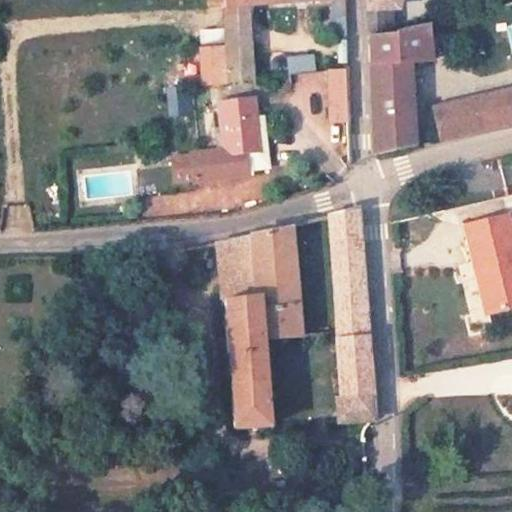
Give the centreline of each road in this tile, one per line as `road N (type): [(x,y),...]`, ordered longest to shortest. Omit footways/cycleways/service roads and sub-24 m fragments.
road 1 (residential): [(0,244),(257,222),(367,187)]
road 2 (residential): [(367,187),(377,223),(388,511)]
road 3 (residential): [(355,0),(367,187)]
road 4 (residential): [(367,187),(404,168),(511,138)]
